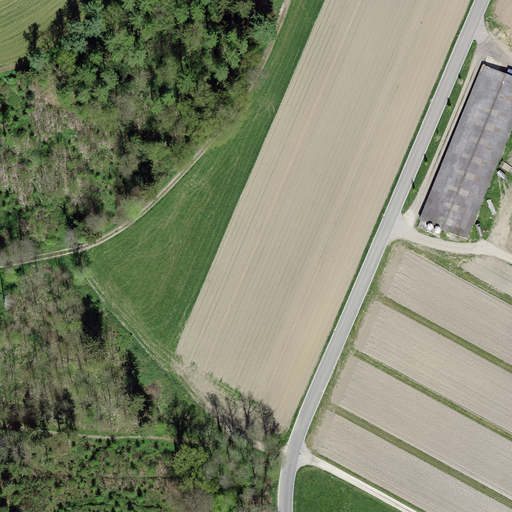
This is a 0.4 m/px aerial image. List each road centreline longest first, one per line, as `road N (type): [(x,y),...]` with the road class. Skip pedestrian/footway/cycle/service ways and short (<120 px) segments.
road 1 (tertiary): [(480,0),(291,450),(285,511)]
road 2 (track): [(0,266),(81,246),(143,210),(230,116),(287,0)]
road 3 (track): [(108,438),(242,439)]
road 4 (track): [(384,229),(511,262)]
road 5 (track): [(291,450),(403,511)]
road 6 (track): [(0,66),(35,57),(102,0)]
